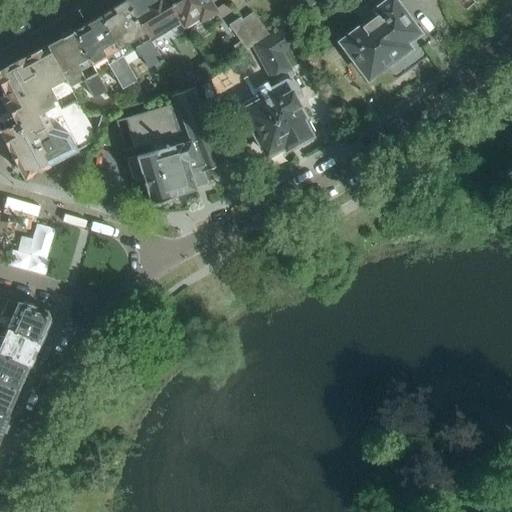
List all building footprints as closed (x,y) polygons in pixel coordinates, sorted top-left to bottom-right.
[(146,31),(126,0),(124,0),(111,8),(112,9),(102,14),(127,61),(140,54),(148,67),(153,64),(161,59),(145,32),(146,31)] [(126,0),(146,31),(145,32),(151,42),(178,25),(176,21),(182,17),(172,0),(126,0)] [(212,11),(205,0),(172,0),(182,17),(187,26),(198,19),(212,11)] [(297,0),(296,0),(288,7),(296,17),(305,10),(297,0)] [(341,42),(367,77),(407,47),(403,42),(414,34),(417,33),(392,0),(389,0),(389,1),(388,0),(375,0),(361,11),(369,22),(341,42)] [(253,11),(242,19),(258,41),(269,34),(253,11)] [(86,25),(76,30),(97,70),(110,63),(123,87),(137,79),(127,61),(102,14),(85,23),(86,25)] [(258,41),(242,19),(240,16),(228,24),(245,49),(251,45),(258,41)] [(284,24),(269,34),(258,41),(251,45),(271,81),(273,81),(275,84),(255,95),(257,98),(241,107),(266,155),(284,145),(286,149),(310,136),(310,134),(314,132),(307,119),(308,119),(294,93),(299,91),(291,76),(295,74),(283,52),(297,43),(284,24)] [(97,70),(76,30),(70,34),(48,45),(70,86),(83,79),(93,96),(106,89),(96,71),(97,70)] [(70,86),(48,45),(0,71),(0,87),(1,91),(5,89),(7,92),(0,95),(0,132),(1,131),(44,111),(52,127),(66,119),(68,121),(85,113),(77,100),(63,107),(59,98),(72,91),(70,86)] [(187,70),(174,77),(181,89),(190,86),(195,83),(187,70)] [(222,165),(192,87),(171,94),(175,103),(125,117),(134,148),(149,144),(151,151),(127,158),(135,182),(143,179),(151,204),(172,197),(172,196),(195,188),(193,181),(204,178),(202,171),(222,165)] [(102,111),(85,113),(68,121),(66,119),(52,127),(44,111),(1,131),(10,147),(8,148),(6,156),(10,163),(17,165),(19,165),(23,173),(29,175),(92,141),(102,111)] [(48,322),(45,315),(43,310),(42,310),(38,309),(8,300),(1,317),(11,321),(8,329),(39,343),(48,322)] [(0,354),(29,366),(39,343),(8,329),(0,326),(0,334),(4,336),(0,344),(0,354)] [(0,381),(19,390),(29,366),(0,354),(0,381)] [(0,409),(9,413),(19,390),(0,381),(0,409)]
